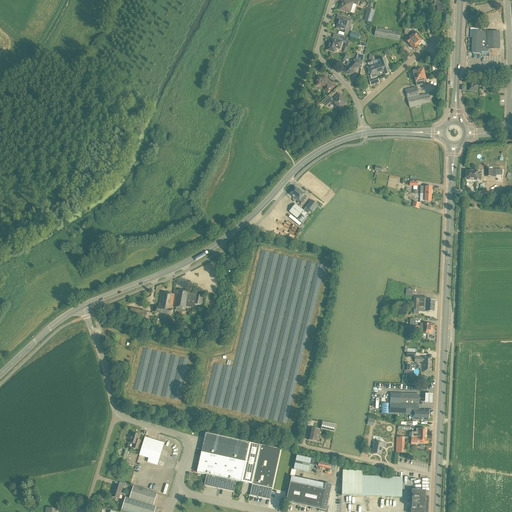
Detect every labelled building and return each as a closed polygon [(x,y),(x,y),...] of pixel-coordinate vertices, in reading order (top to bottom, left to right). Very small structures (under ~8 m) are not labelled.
[(358,5),(359,0),(349,0),(349,1),(344,0),(341,0),(339,10),(349,13),(352,4),(358,5)] [(442,5),(441,0),(436,0),(437,5),(436,5),(437,13),(445,13),(444,4),(442,5)] [(367,9),(364,21),(371,23),(374,11),(367,8),(367,9)] [(348,34),(352,20),(342,17),(341,20),(339,19),(336,29),(345,31),(344,33),(348,34)] [(399,41),(400,33),(376,28),(374,36),(399,41)] [(358,40),(360,34),(351,32),(349,37),(358,40)] [(415,42),(418,45),(421,43),(421,41),(417,37),(419,35),(416,32),(409,38),(411,40),(412,39),(414,41),(413,42),(414,43),(415,42)] [(482,33),(482,32),(473,32),(472,53),(481,54),(481,52),(488,52),(488,50),(500,49),(499,32),(487,32),(487,33),(482,33)] [(346,43),(347,39),(340,36),(338,41),(330,38),(327,50),(334,52),(336,48),(340,49),(342,42),(346,43)] [(417,46),(418,45),(415,42),(414,43),(413,42),(414,41),(412,39),(411,40),(409,38),(408,36),(406,38),(407,39),(403,43),(406,46),(409,44),(414,49),(416,49),(417,48),(417,47),(417,46)] [(361,69),(364,55),(357,54),(356,59),(352,61),(351,63),(347,62),(346,67),(345,71),(348,74),(353,73),(354,69),(358,67),(361,69)] [(384,75),(390,73),(387,66),(388,66),(387,64),(386,64),(385,59),(379,60),(380,63),(374,65),(376,72),(375,73),(377,77),(384,75)] [(374,65),(374,64),(367,66),(371,79),(369,80),(371,85),(379,82),(377,77),(375,73),(376,72),(374,65)] [(416,86),(426,84),(425,80),(423,69),(413,72),(416,82),(415,82),(416,86)] [(322,78),(321,77),(317,76),(316,86),(325,86),(325,89),(328,92),(334,86),(325,77),(323,77),(322,78)] [(477,91),(478,83),(475,83),(475,84),(469,84),(469,91),(477,91)] [(419,95),(417,87),(416,88),(405,90),(410,108),(421,105),(421,104),(431,102),(429,94),(424,95),(424,93),(419,95)] [(308,99),(315,107),(323,100),(317,94),(313,98),(311,96),(308,99)] [(346,103),(339,94),(333,100),(330,96),(323,103),(327,106),(331,102),(338,110),(346,103)] [(502,174),(502,168),(496,167),(496,169),(492,169),(486,169),(485,177),(492,177),(496,177),(496,173),(502,174)] [(482,180),(482,174),(478,174),(478,171),(467,171),(467,175),(466,176),(466,178),(466,179),(477,180),(482,180)] [(301,204),(304,200),(307,197),(304,195),(304,194),(296,187),(293,190),(290,194),(301,204)] [(431,202),(431,194),(425,194),(420,193),(420,201),(424,201),(431,202)] [(311,212),(317,205),(312,201),(306,208),(311,212)] [(301,208),(300,208),(296,204),(289,212),(297,218),(301,214),(297,219),(303,224),(307,218),(305,217),(307,214),(301,208)] [(201,305),(202,300),(201,300),(202,295),(188,292),(177,290),(174,307),(185,309),(186,307),(194,308),(195,304),(201,305)] [(172,310),(174,295),(161,292),(158,308),(156,307),(155,312),(172,315),(173,310),(172,310)] [(414,297),(413,311),(414,311),(414,313),(418,314),(419,311),(426,312),(434,312),(434,301),(426,301),(426,297),(414,297)] [(144,322),(146,311),(130,308),(128,319),(144,322)] [(417,329),(414,329),(415,319),(410,319),(409,334),(422,334),(422,335),(424,335),(424,333),(433,333),(433,329),(434,329),(435,325),(433,325),(434,324),(429,324),(424,324),(420,323),(420,327),(417,327),(417,329)] [(415,359),(414,362),(421,362),(421,365),(431,365),(431,358),(416,357),(415,359)] [(404,370),(404,371),(409,371),(410,371),(410,368),(415,368),(421,369),(421,372),(431,372),(431,365),(421,365),(415,364),(410,364),(404,364),(404,370)] [(389,413),(429,416),(429,411),(418,410),(419,394),(390,393),(389,413)] [(390,404),(381,403),(381,413),(389,414),(390,404)] [(335,424),(321,422),(320,429),(334,432),(335,424)] [(317,442),(319,430),(310,428),(308,440),(317,442)] [(421,438),(426,438),(427,429),(419,429),(416,429),(416,432),(411,432),(411,433),(409,433),(409,437),(411,437),(411,438),(417,438),(421,438)] [(138,436),(138,434),(135,433),(134,434),(132,434),(129,443),(133,444),(131,448),(138,450),(141,440),(138,439),(139,436),(138,436)] [(241,482),(249,443),(205,433),(197,472),(206,474),(204,485),(233,492),(236,481),(241,482)] [(157,465),(164,443),(145,437),(139,456),(148,458),(147,462),(157,465)] [(385,447),(386,444),(374,441),(372,453),(381,455),(382,447),(385,447)] [(270,499),(281,449),(261,445),(250,495),(270,499)] [(312,466),(314,460),(296,456),(293,469),(308,472),(310,465),(312,466)] [(401,497),(402,477),(362,476),(362,471),(343,470),(341,495),(361,496),(401,497)] [(322,511),(327,511),(329,506),(327,505),(331,485),(291,476),(286,502),(319,509),(318,511),(322,511)] [(125,487),(126,484),(120,482),(119,485),(115,484),(111,497),(119,499),(123,487),(125,487)] [(153,506),(157,494),(133,487),(129,499),(125,498),(122,510),(129,511),(154,511),(156,507),(153,506)] [(425,497),(425,491),(412,490),(412,491),(409,491),(409,494),(412,494),(411,511),(423,511),(424,499),(426,498),(425,497)] [(355,511),(360,511),(361,502),(348,502),(348,511),(355,511)]
